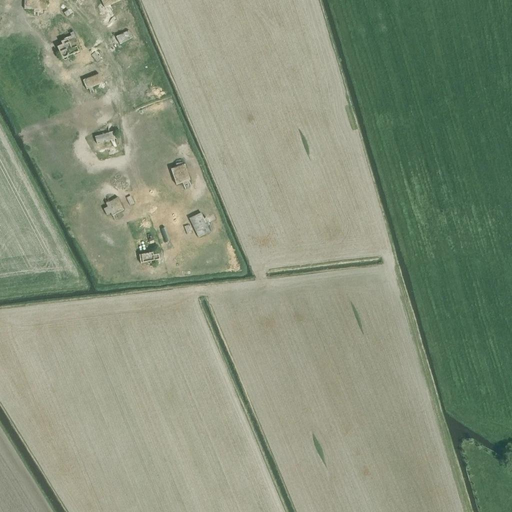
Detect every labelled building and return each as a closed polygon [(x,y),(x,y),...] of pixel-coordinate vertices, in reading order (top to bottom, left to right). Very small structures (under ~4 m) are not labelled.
[(21,0),(21,11),(31,12),(34,17),(39,15),(38,14),(43,14),(43,12),(45,12),(45,0),(21,0)] [(117,0),(98,0),(97,0),(101,9),(118,2),(117,0)] [(69,10),(63,13),(67,18),(72,15),(69,10)] [(129,31),(114,38),(117,47),(133,40),(129,31)] [(60,45),(54,48),(59,59),(79,51),(72,36),(58,42),(60,45)] [(95,53),(91,56),(95,63),(100,61),(95,53)] [(98,74),(78,82),(82,92),(87,90),(89,95),(92,93),(91,89),(102,84),(98,74)] [(112,132),(92,137),(95,148),(115,143),(112,132)] [(175,185),(180,183),(183,186),(184,186),(182,184),(187,183),(188,185),(189,184),(187,181),(188,180),(183,165),(181,166),(181,162),(180,162),(180,164),(176,165),(176,163),(175,164),(175,168),(169,170),(175,185)] [(128,196),(124,199),(128,206),(132,204),(128,196)] [(105,207),(99,210),(104,219),(110,217),(112,221),(117,219),(115,215),(123,210),(116,197),(103,203),(105,207)] [(198,213),(186,219),(196,239),(208,232),(205,227),(208,225),(204,218),(202,220),(198,213)] [(160,251),(156,252),(156,251),(155,251),(155,252),(151,252),(150,248),(149,248),(150,251),(147,252),(146,248),(146,252),(145,253),(137,255),(136,256),(137,263),(138,263),(143,263),(143,264),(143,265),(144,265),(145,265),(146,264),(147,263),(147,262),(148,263),(149,270),(150,270),(149,265),(152,265),(153,269),(153,265),(158,264),(157,261),(162,260),(160,251)]
